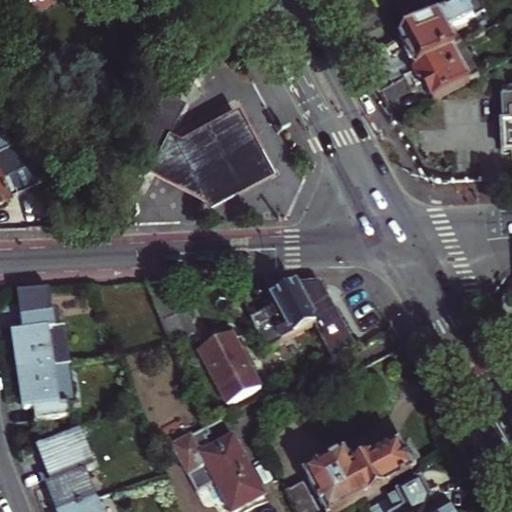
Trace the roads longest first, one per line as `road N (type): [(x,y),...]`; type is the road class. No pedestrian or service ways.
road 1 (tertiary): [(0,265),(382,236)]
road 2 (primary): [(382,236),(511,477)]
road 3 (primary): [(254,0),(382,236)]
road 4 (primary): [(412,234),(284,0)]
road 5 (primary): [(511,419),(412,234)]
